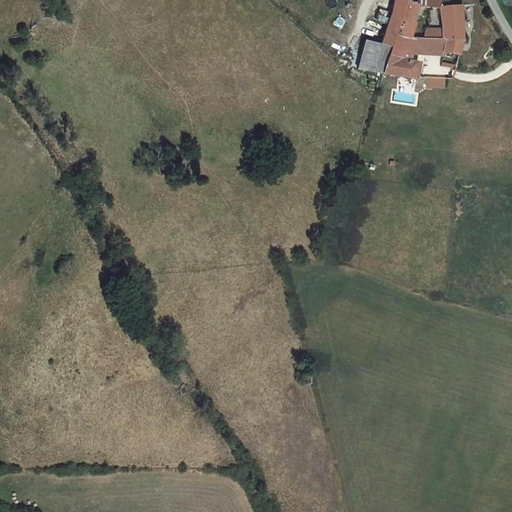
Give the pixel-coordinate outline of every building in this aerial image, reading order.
[(389,45),(407,51),(409,36),(402,36),(415,2),(408,0),(391,0),(386,20),(379,41),(389,45)] [(437,5),(438,21),(461,21),(460,13),(460,3),(437,5)] [(461,35),(461,21),(438,21),(438,37),(446,37),(461,38),(461,35)] [(358,35),(354,69),(381,72),(385,56),(389,45),(379,41),(358,35)] [(446,37),(438,37),(409,36),(407,51),(443,53),(443,50),(446,37)] [(458,51),(461,38),(446,37),(443,50),(458,51)] [(405,59),(407,51),(389,45),(385,56),(405,59)] [(411,76),(413,61),(405,59),(385,56),(381,72),(406,75),(411,76)] [(428,77),(427,88),(447,88),(447,77),(428,77)]
